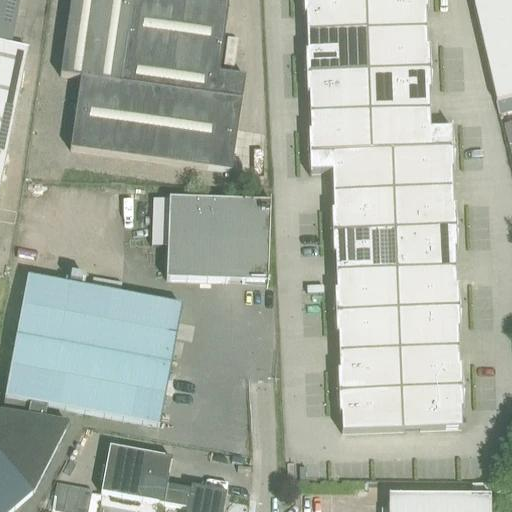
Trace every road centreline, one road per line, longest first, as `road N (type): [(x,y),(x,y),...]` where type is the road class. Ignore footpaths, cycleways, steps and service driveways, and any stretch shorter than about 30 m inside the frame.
road 1 (unknown): [(45,0),(10,199)]
road 2 (unclassified): [(264,511),(264,391)]
